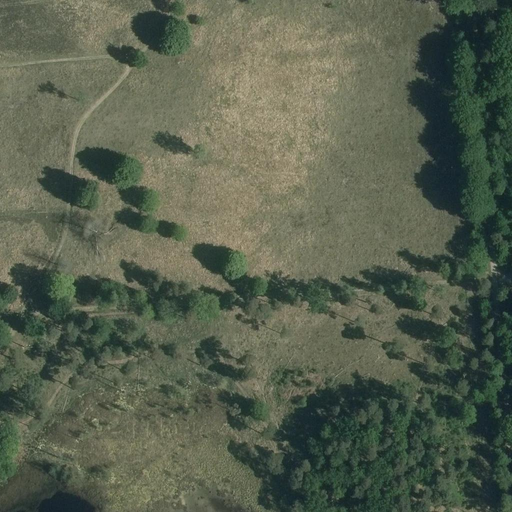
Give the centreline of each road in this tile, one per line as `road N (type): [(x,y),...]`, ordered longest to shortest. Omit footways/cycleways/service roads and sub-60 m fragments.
road 1 (track): [(511,274),(0,311)]
road 2 (track): [(511,478),(473,0)]
